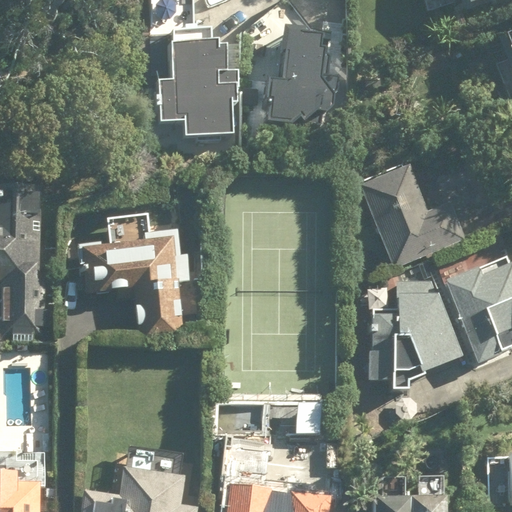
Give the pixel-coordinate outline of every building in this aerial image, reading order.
[(148,0),(150,39),(164,39),(166,83),(151,83),(153,129),(180,129),(180,142),(239,140),(237,75),(225,75),(224,49),(212,49),(211,33),(196,33),(194,0),(148,0)] [(300,129),(317,113),(333,114),(335,77),(328,77),(329,42),(318,41),(287,0),(285,0),(255,23),(278,54),(277,81),(265,81),(263,128),(300,129)] [(511,33),(494,40),(511,86),(511,33)] [(511,129),(502,133),(511,157),(511,129)] [(424,215),(407,172),(361,190),(392,270),(462,243),(448,206),(424,215)] [(0,346),(51,346),(50,182),(0,182),(0,346)] [(108,245),(74,249),(80,298),(129,293),(134,341),(183,335),(177,288),(188,287),(185,260),(180,260),(178,237),(150,240),(147,215),(105,220),(108,245)] [(511,278),(505,260),(443,284),(475,368),(511,354),(511,349),(510,345),(511,344),(511,278)] [(396,290),(393,314),(370,312),(365,384),(391,386),(390,396),(406,397),(407,385),(462,362),(426,277),(396,290)] [(321,407),(267,406),(266,435),(320,436),(321,407)] [(197,511),(180,509),(184,479),(120,470),(116,498),(81,493),(78,511),(197,511)] [(0,511),(41,511),(42,486),(17,485),(17,476),(0,475),(0,511)] [(270,488),(228,483),(224,511),(327,511),(329,500),(269,493),(270,488)] [(444,511),(445,493),(414,493),(414,499),(402,499),(402,493),(373,492),(372,511),(444,511)]
